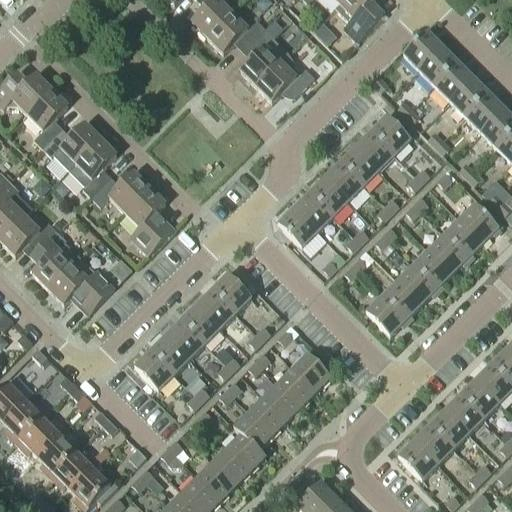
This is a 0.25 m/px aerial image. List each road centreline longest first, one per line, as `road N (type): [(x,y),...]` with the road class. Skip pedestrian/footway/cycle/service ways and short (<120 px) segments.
road 1 (residential): [(238,224),(277,184),(292,143),(430,3)]
road 2 (residential): [(400,389),(238,224)]
road 3 (residential): [(86,363),(102,359),(238,224)]
road 4 (residential): [(400,389),(344,445),(346,465),(393,511)]
road 5 (residential): [(511,282),(400,389)]
